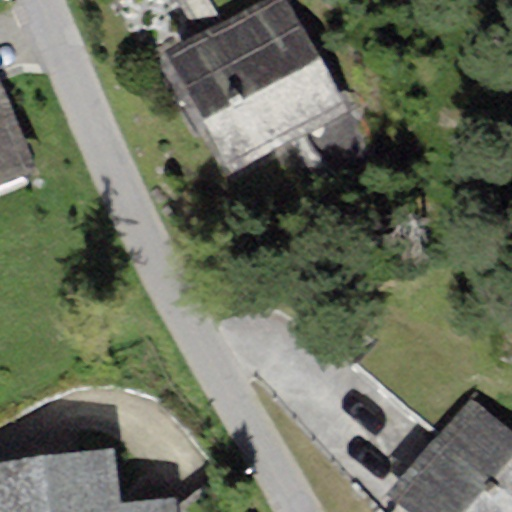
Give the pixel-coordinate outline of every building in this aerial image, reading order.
[(222,0),(232,20),(175,45),(227,165),(346,114),(295,0),(222,0)] [(3,73),(0,74),(0,191),(41,176),(3,73)] [(511,511),(511,408),(482,383),(398,482),(433,511),(511,511)] [(104,511),(99,469),(36,476),(39,511),(104,511)] [(0,511),(39,511),(36,476),(0,479),(0,511)]
